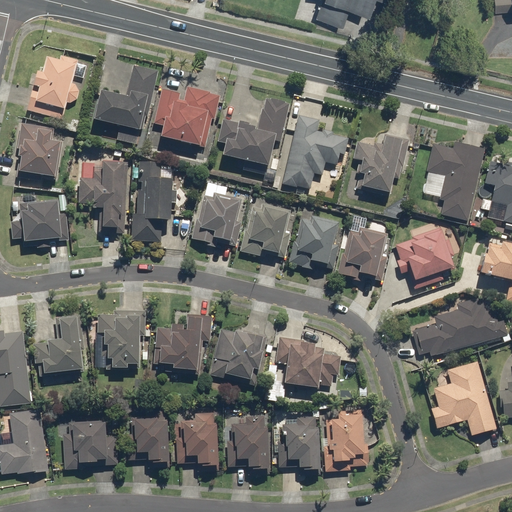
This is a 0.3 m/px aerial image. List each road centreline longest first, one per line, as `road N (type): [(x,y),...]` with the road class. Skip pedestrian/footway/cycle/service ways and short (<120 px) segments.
road 1 (residential): [(0,287),(139,272),(190,275),(330,308),(375,345),(419,494)]
road 2 (tertiary): [(43,0),(511,111)]
road 3 (residential): [(204,511),(55,511)]
